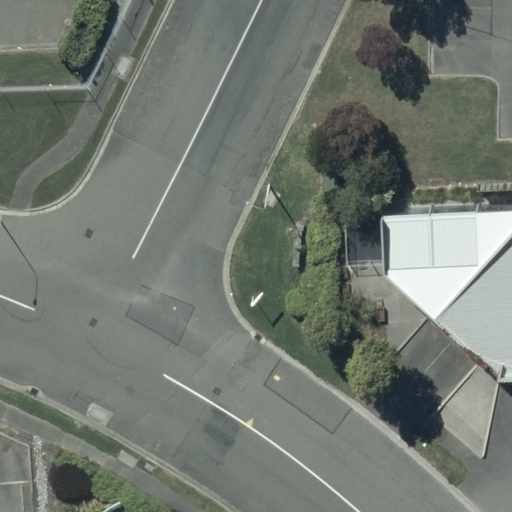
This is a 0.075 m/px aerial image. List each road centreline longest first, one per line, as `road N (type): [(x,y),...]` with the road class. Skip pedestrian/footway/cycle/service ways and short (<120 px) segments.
road 1 (residential): [(95,335),(255,0)]
road 2 (residential): [(95,335),(315,473),(358,511)]
